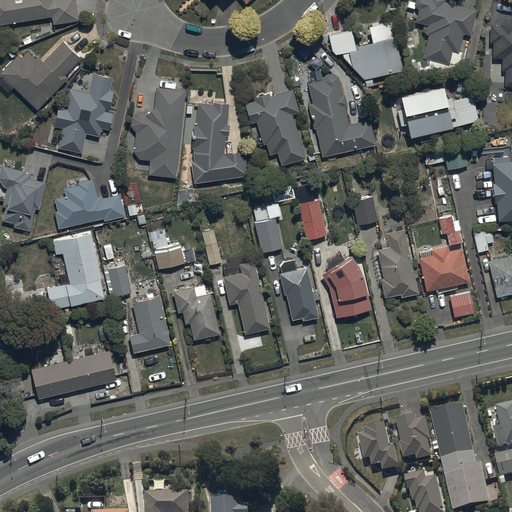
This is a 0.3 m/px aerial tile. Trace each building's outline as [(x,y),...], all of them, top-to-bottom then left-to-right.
[(0,0),(0,24),(52,16),(54,24),(80,20),(76,0),(0,0)] [(450,65),(453,52),(459,53),(464,33),(472,35),(478,9),(445,1),(445,0),(416,0),(415,4),(418,8),(419,9),(416,22),(428,25),(425,34),(428,35),(423,58),(450,65)] [(499,25),(489,25),(489,42),(492,43),(492,58),(501,58),(501,71),(504,71),(504,86),(511,86),(511,21),(510,20),(504,19),(499,24),(499,25)] [(329,34),(333,50),(336,54),(343,53),(344,56),(365,79),(404,71),(396,37),(395,37),(392,21),(370,26),(374,42),(358,45),(359,49),(357,49),(353,29),(329,34)] [(429,72),(418,29),(403,33),(413,76),(429,72)] [(29,34),(22,37),(25,44),(32,41),(29,34)] [(82,58),(63,40),(43,61),(38,56),(35,59),(28,51),(21,58),(18,54),(0,73),(38,109),(68,77),(66,75),(82,58)] [(315,81),(309,82),(313,103),(309,103),(314,128),(316,128),(323,156),(376,144),(371,119),(350,124),(346,106),(343,106),(343,105),(347,104),(345,95),(343,95),(338,75),(333,72),(327,73),(323,79),(319,80),(318,79),(315,80),(315,81)] [(113,77),(94,73),(89,92),(69,88),(65,104),(60,103),(55,126),(63,128),(59,147),(82,152),(86,133),(100,136),(102,128),(109,129),(113,113),(105,111),(106,108),(110,109),(114,90),(110,89),(113,77)] [(300,78),(292,79),(294,87),(301,86),(300,78)] [(504,83),(490,82),(489,97),(502,97),(502,86),(503,86),(504,83)] [(479,119),(473,95),(455,100),(454,95),(449,96),(446,85),(401,95),(405,108),(397,109),(401,126),(409,124),(411,136),(454,127),(453,125),(479,119)] [(186,89),(157,86),(154,108),(149,112),(139,111),(132,117),(131,126),(136,132),(134,151),(140,159),(151,160),(149,174),(176,177),(186,89)] [(269,91),(253,97),(254,100),(245,102),(251,123),(257,121),(264,144),(268,143),(271,154),(278,152),(282,165),(307,158),(293,114),(300,112),(293,89),(271,96),(269,91)] [(213,103),(199,102),(196,122),(195,122),(191,147),(194,148),(193,152),(195,160),(192,160),(194,183),(249,176),(245,150),(225,153),(226,135),(229,135),(229,124),(227,124),(229,104),(213,102),(213,103)] [(463,144),(443,149),(448,169),(468,164),(463,144)] [(435,153),(425,155),(427,163),(436,162),(446,160),(443,149),(442,146),(434,148),(435,153)] [(511,149),(507,150),(509,162),(490,164),(493,183),(491,184),(493,203),(495,203),(497,222),(511,220),(511,149)] [(25,171),(2,165),(0,171),(0,180),(4,187),(7,188),(3,206),(6,207),(3,220),(15,223),(14,226),(29,230),(35,207),(39,208),(45,183),(29,179),(30,174),(25,173),(25,171)] [(78,185),(64,188),(66,195),(55,198),(58,210),(55,211),(59,228),(104,217),(105,220),(125,216),(120,193),(103,197),(102,195),(97,196),(93,179),(78,182),(78,185)] [(379,220),(373,194),(352,199),(358,225),(379,220)] [(299,203),(307,239),(327,235),(320,199),(299,203)] [(257,221),(255,221),(262,252),(282,247),(275,216),(281,215),(278,202),(254,207),(257,221)] [(452,214),(439,217),(443,233),(447,232),(450,244),(463,241),(461,230),(456,231),(452,214)] [(213,227),(202,230),(210,264),(222,261),(213,227)] [(404,229),(387,232),(390,246),(378,249),(384,278),(381,279),(386,297),(401,294),(402,297),(419,293),(404,229)] [(92,230),(51,239),(55,255),(63,253),(69,282),(46,287),(51,309),(70,305),(71,306),(106,297),(101,279),(103,279),(92,230)] [(472,232),(477,252),(487,249),(486,245),(489,244),(489,243),(493,242),(491,233),(472,232)] [(168,244),(167,237),(153,240),(159,268),(195,259),(193,247),(182,250),(180,241),(168,244)] [(433,255),(420,257),(427,290),(470,281),(463,248),(450,250),(449,245),(432,248),(433,255)] [(511,254),(487,261),(495,297),(511,293),(511,254)] [(353,255),(322,273),(330,286),(337,317),(372,308),(368,293),(369,293),(364,274),(353,255)] [(242,272),(223,276),(230,304),(238,303),(245,334),(271,329),(255,261),(240,264),(242,272)] [(125,264),(104,269),(111,296),(131,292),(125,264)] [(307,267),(280,273),(285,294),(286,294),(292,320),(304,317),(305,320),(319,317),(307,267)] [(194,285),(173,290),(178,313),(183,312),(186,324),(191,323),(194,339),(221,333),(211,293),(197,296),(194,285)] [(470,291),(450,295),(455,317),(475,312),(470,291)] [(160,296),(133,302),(141,333),(130,336),(134,353),(171,344),(160,296)] [(109,350),(32,369),(39,399),(117,380),(109,350)] [(511,401),(496,405),(501,426),(494,427),(498,446),(511,443),(511,401)] [(463,403),(431,410),(453,510),(490,501),(481,461),(476,462),(463,403)] [(426,417),(415,419),(414,415),(397,419),(402,441),(399,442),(403,458),(415,455),(416,460),(432,456),(429,439),(430,439),(426,417)] [(395,443),(390,444),(385,422),(364,426),(366,433),(359,434),(364,459),(371,457),(373,465),(382,463),(383,469),(400,466),(395,443)] [(511,449),(495,454),(500,476),(511,472),(511,449)] [(420,511),(445,511),(437,475),(426,477),(425,470),(404,474),(408,489),(410,489),(413,501),(416,500),(418,508),(420,508),(420,511)] [(190,511),(190,490),(145,490),(145,511),(190,511)] [(241,497),(211,498),(211,511),(248,511),(249,503),(241,503),(241,497)]
